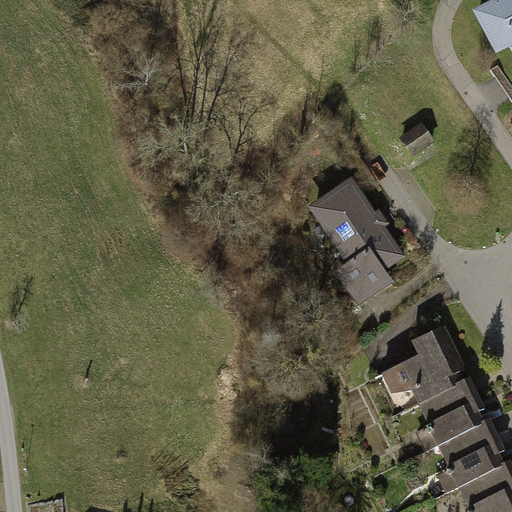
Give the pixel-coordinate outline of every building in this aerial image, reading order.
[(497,56),(511,48),(511,0),(493,0),(473,11),(497,56)] [(413,157),(436,141),(422,122),(399,138),(413,157)] [(386,268),(406,256),(355,179),(310,208),(347,264),(336,272),(359,307),(396,282),(386,268)] [(456,385),(462,382),(458,375),(468,370),(447,326),(411,343),(418,357),(383,374),(392,394),(413,390),(419,406),(457,387),(456,385)] [(483,424),(486,423),(481,413),(486,410),(471,378),(462,382),(456,385),(457,387),(419,406),(430,427),(419,433),(429,453),(439,447),(483,426),(483,424)] [(501,467),(505,465),(500,454),(506,451),(492,420),(486,423),(483,424),(483,426),(439,447),(451,471),(440,477),(449,494),(459,489),(502,469),(501,467)] [(502,469),(459,489),(470,511),(511,511),(511,463),(511,462),(505,465),(501,467),(502,469)]
